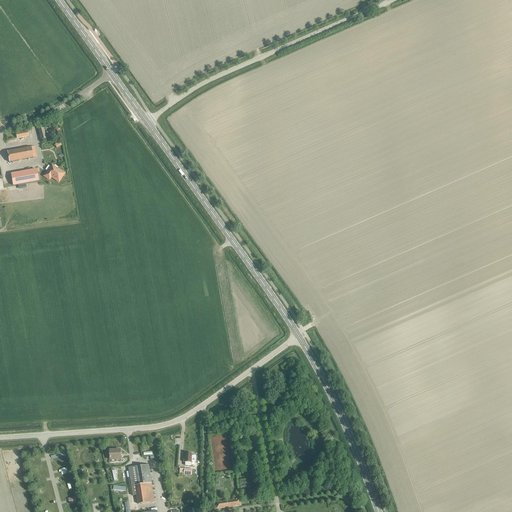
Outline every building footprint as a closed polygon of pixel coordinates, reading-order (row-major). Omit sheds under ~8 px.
[(47,132),(45,133),(43,126),(37,127),(40,140),(49,138),(47,132)] [(7,152),(9,162),(36,157),(34,147),(7,152)] [(51,165),(44,176),(49,180),(53,174),(55,175),(55,176),(60,180),(64,174),(51,165)] [(39,174),(37,175),(36,169),(11,174),(13,186),(38,181),(38,180),(40,180),(39,174)] [(115,462),(121,461),(120,450),(110,450),(110,460),(115,460),(115,462)] [(191,463),(192,454),(185,454),(185,458),(184,458),(183,462),(186,462),(185,466),(191,466),(191,463)] [(138,504),(154,502),(149,465),(128,468),(133,496),(137,495),(138,504)] [(216,503),(217,510),(241,506),(240,500),(216,503)]
